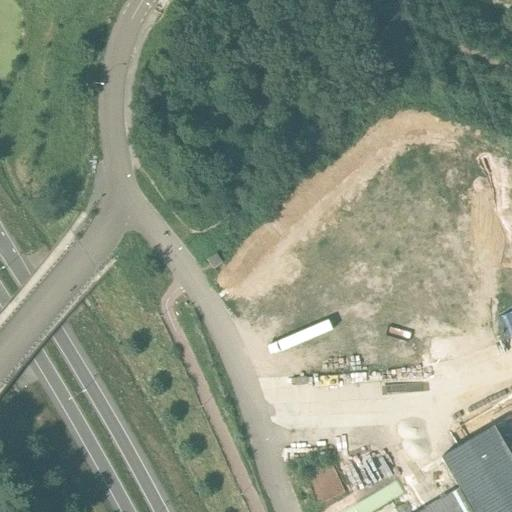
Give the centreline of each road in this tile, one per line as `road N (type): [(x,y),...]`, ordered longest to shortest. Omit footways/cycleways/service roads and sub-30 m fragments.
road 1 (primary): [(164,511),(0,233)]
road 2 (primary): [(0,291),(131,511)]
road 3 (unclassified): [(0,354),(92,242),(121,188)]
road 4 (unclassified): [(121,188),(111,99),(123,37),(143,0)]
